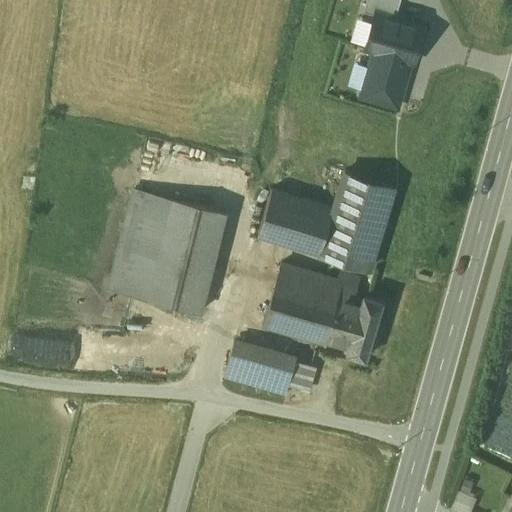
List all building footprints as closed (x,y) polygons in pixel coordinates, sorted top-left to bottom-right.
[(376,10),(396,16),(400,0),(366,0),(364,8),(376,12),(376,10)] [(396,16),(376,10),(376,12),(366,45),(375,48),(361,94),(398,105),(412,59),(414,60),(425,24),(396,16)] [(394,184),(346,169),(335,205),(321,251),(369,265),(394,184)] [(173,196),(135,186),(110,284),(148,294),(153,273),(168,216),(173,196)] [(335,205),(272,186),(258,233),(321,251),(335,205)] [(227,209),(173,196),(168,216),(222,229),(227,209)] [(222,229),(168,216),(153,273),(208,287),(222,229)] [(281,260),(263,320),(280,325),(294,277),(338,289),(341,280),(357,284),(360,274),(342,269),(339,278),(282,261),(282,260),(281,260)] [(208,287),(153,273),(148,294),(203,307),(208,287)] [(338,289),(294,277),(280,325),(323,337),(322,338),(349,345),(348,349),(366,354),(370,341),(383,297),(365,291),(364,296),(354,293),(354,294),(338,289)] [(296,356),(234,339),(225,372),(286,390),(296,356)] [(471,509),(478,480),(461,476),(454,505),(471,509)]
